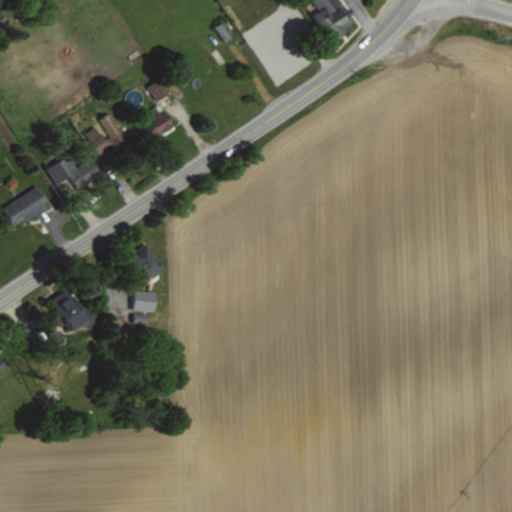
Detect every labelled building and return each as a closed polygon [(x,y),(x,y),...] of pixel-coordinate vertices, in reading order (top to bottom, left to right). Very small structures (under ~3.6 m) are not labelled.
[(331,0),(310,0),(315,5),(306,12),(328,38),(335,32),(332,29),(346,18),(331,0)] [(220,42),(230,36),(221,20),(211,26),(220,42)] [(145,83),(153,99),(167,92),(159,77),(145,83)] [(161,104),(138,116),(149,137),(172,125),(161,104)] [(119,133),(108,111),(94,118),(97,125),(83,132),(94,153),(112,144),(115,148),(135,138),(130,128),(119,133)] [(44,167),(53,183),(68,174),(77,188),(99,175),(88,157),(74,166),(66,153),(44,167)] [(48,207),(38,185),(0,202),(0,204),(10,225),(48,207)] [(129,255),(145,276),(160,265),(144,244),(129,255)] [(75,327),(82,320),(89,327),(99,317),(71,287),(53,304),(75,327)] [(155,290),(132,289),(131,309),(154,310),(155,290)]
